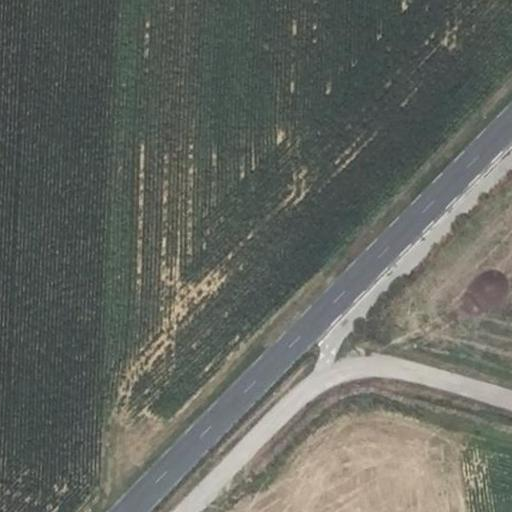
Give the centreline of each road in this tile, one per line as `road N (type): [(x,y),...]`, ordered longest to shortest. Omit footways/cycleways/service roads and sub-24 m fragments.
road 1 (unclassified): [(130,511),(511,120)]
road 2 (track): [(511,399),(393,365),(327,374),(186,511)]
